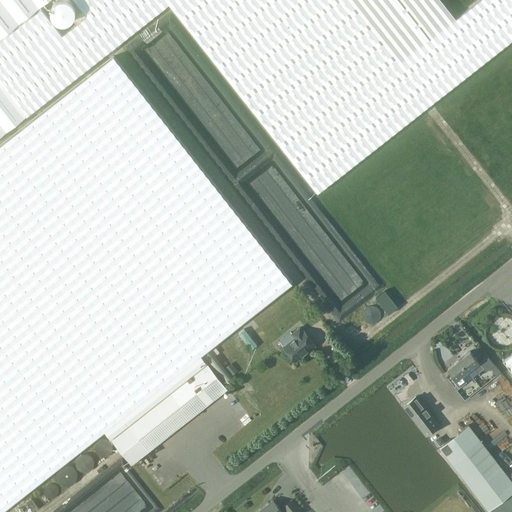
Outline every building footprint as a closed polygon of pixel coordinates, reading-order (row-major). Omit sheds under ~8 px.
[(0,37),(0,80),(27,115),(169,4),(317,192),(511,39),(511,0),(479,0),(456,18),(441,0),(47,0),(39,7),(0,37)] [(0,0),(0,136),(27,115),(0,80),(0,37),(39,7),(47,0),(0,0)] [(113,56),(0,145),(0,511),(1,511),(105,431),(111,438),(207,363),(201,355),(292,283),(113,56)] [(288,355),(291,358),(293,359),(294,361),(315,345),(304,331),(303,332),(300,328),(292,334),(296,338),(284,348),(288,353),(288,355)] [(247,352),(247,351),(246,348),(244,344),(241,342),(239,341),(237,341),(233,341),(231,342),(230,343),(228,345),(227,347),(226,349),(226,351),(226,355),(227,357),(228,359),(232,361),(235,362),(237,362),(240,361),(241,361),(243,359),(246,356),(247,354),(247,352)] [(471,351),(459,360),(468,371),(474,367),(479,373),(484,368),(480,363),(471,351)] [(468,371),(459,360),(447,368),(452,375),(450,376),(460,388),(467,382),(462,376),(468,371)] [(207,363),(111,438),(131,464),(149,450),(227,388),(207,363)] [(232,363),(225,368),(231,376),(238,371),(232,363)] [(495,365),(491,368),(497,375),(500,372),(495,365)] [(415,396),(404,405),(426,434),(438,425),(429,413),(426,408),(425,408),(415,396)] [(440,447),(489,510),(489,511),(511,511),(511,482),(468,425),(440,447)] [(30,498),(26,502),(34,511),(38,508),(30,498)] [(285,511),(287,510),(288,511),(299,511),(301,511),(292,499),(283,506),(285,507),(282,510),(273,499),(256,511),(285,511)]
